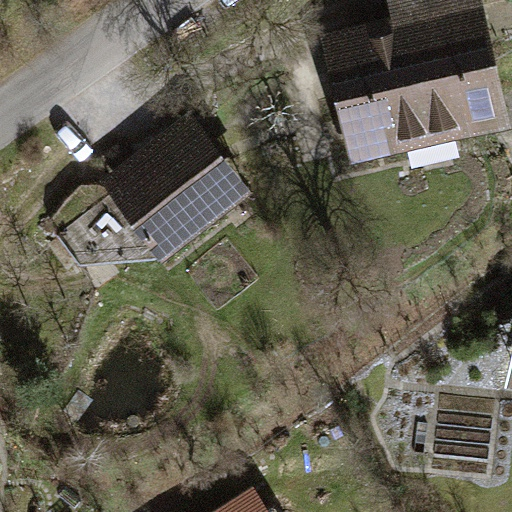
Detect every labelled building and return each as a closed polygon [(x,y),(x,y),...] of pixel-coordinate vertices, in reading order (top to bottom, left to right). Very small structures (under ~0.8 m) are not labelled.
[(390,0),(395,23),(487,2),(486,0),(390,0)] [(371,20),(321,31),(352,161),(511,123),(511,107),(487,2),(395,23),(373,29),(371,20)] [(188,106),(102,176),(116,193),(164,251),(250,181),(188,106)] [(164,251),(116,193),(60,235),(81,261),(164,251)] [(275,511),(255,480),(206,511),(275,511)]
